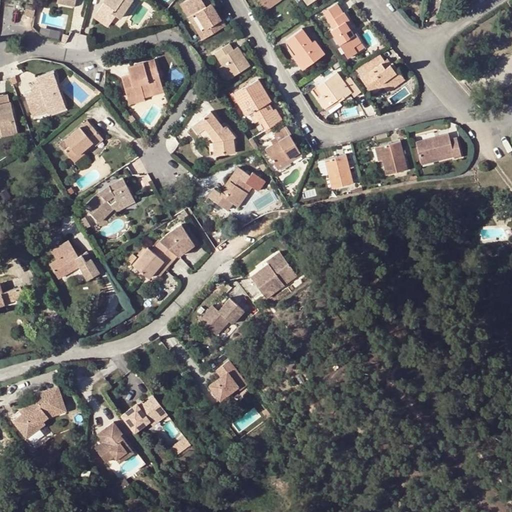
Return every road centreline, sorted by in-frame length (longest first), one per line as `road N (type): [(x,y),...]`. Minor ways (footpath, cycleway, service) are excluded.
road 1 (residential): [(276,218),(223,252),(168,316),(132,342),(0,373)]
road 2 (residential): [(0,59),(30,51),(89,56),(157,35),(175,39),(196,75),(156,142),(164,167)]
road 3 (residential): [(450,98),(319,133),(233,0)]
